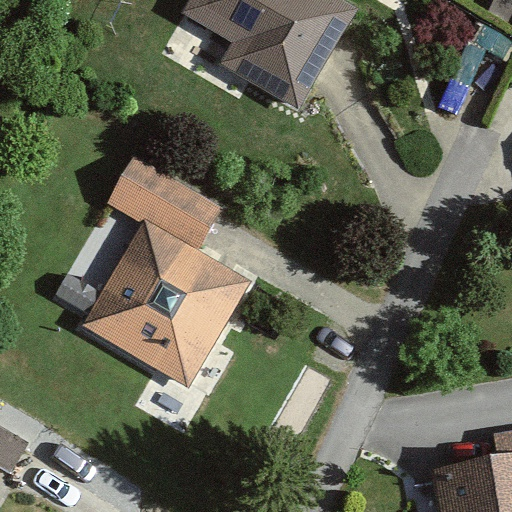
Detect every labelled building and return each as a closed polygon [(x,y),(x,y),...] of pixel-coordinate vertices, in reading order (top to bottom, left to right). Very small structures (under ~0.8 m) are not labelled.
[(365,19),(332,0),(201,0),(190,21),(242,52),(231,72),(308,116),(365,19)] [(232,219),(141,165),(112,212),(149,234),(89,335),(195,398),(259,292),(207,261),(232,219)] [(108,293),(73,273),(58,299),(93,319),(108,293)] [(0,436),(0,466),(18,476),(31,453),(0,436)] [(511,511),(511,439),(500,441),(504,463),(439,474),(445,511),(511,511)]
